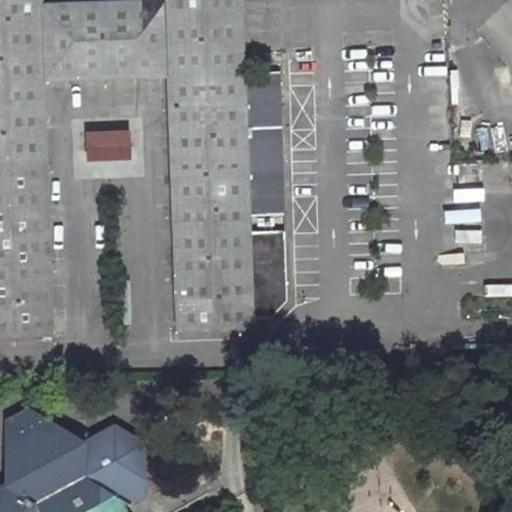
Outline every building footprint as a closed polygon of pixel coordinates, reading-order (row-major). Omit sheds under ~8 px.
[(0,0),(0,341),(50,339),(40,83),(166,78),(175,332),(254,329),(253,318),(271,317),(287,301),(285,232),(250,233),(249,216),(284,215),(278,72),(243,74),(240,0),(163,0),(164,3),(37,8),(36,0),(0,0)] [(511,0),(510,0),(475,29),(511,73),(511,0)] [(89,127),(89,158),(134,157),(134,127),(89,127)] [(511,192),(511,160),(482,162),(484,193),(511,192)] [(115,281),(116,325),(130,324),(128,280),(115,281)] [(85,511),(97,492),(126,509),(140,502),(142,449),(111,430),(82,446),(27,412),(4,423),(2,487),(0,488),(0,511),(85,511)] [(85,511),(125,511),(126,509),(97,492),(85,511)]
